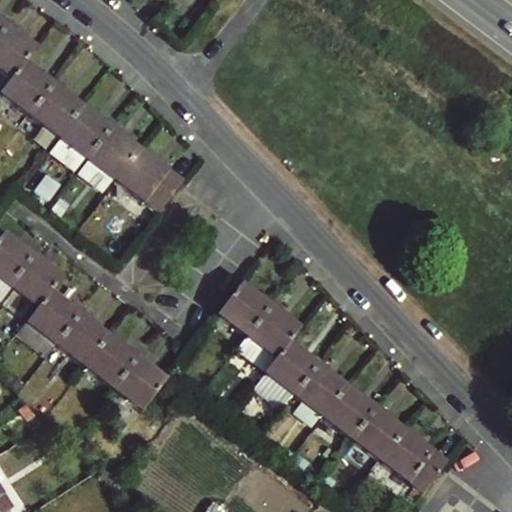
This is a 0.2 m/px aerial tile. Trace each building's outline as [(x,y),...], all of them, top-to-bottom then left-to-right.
[(0,34),(9,23),(1,17),(0,17),(0,34)] [(0,34),(0,73),(11,83),(23,67),(34,53),(12,36),(17,30),(9,23),(0,34)] [(29,119),(56,83),(48,76),(43,83),(23,67),(11,83),(1,97),(29,119)] [(56,139),(79,110),(60,96),(65,89),(56,83),(29,119),(56,139)] [(56,139),(86,161),(112,126),(104,119),(99,125),(79,110),(56,139)] [(114,183),(136,153),(116,138),(120,132),(112,126),(86,161),(114,183)] [(176,183),(136,153),(114,183),(157,215),(179,186),(176,183)] [(0,240),(0,281),(9,289),(37,253),(28,246),(23,253),(3,237),(0,240)] [(46,260),(37,253),(9,289),(38,311),(49,296),(60,281),(41,266),(46,260)] [(216,317),(245,340),(273,304),(264,298),(260,302),(239,287),(216,317)] [(27,326),(54,348),(83,312),(73,305),(68,311),(49,296),(38,311),(27,326)] [(287,346),(298,332),(277,316),(281,310),(273,304),(245,340),(275,362),(287,346)] [(54,348),(83,369),(106,339),(87,325),(91,319),(83,312),(54,348)] [(112,391),(140,355),(131,348),(126,355),(106,339),(83,369),(112,391)] [(263,377),(293,399),(321,363),(312,356),(307,362),(287,346),(275,362),(263,377)] [(112,391),(142,414),(165,384),(144,368),(149,362),(140,355),(112,391)] [(320,420),(344,390),(324,375),(329,369),(321,363),(293,399),(320,420)] [(365,405),(344,390),(320,420),(349,442),(377,406),(369,400),(365,405)] [(378,464),(401,434),(382,419),(386,413),(377,406),(349,442),(378,464)] [(440,463),(401,434),(378,464),(420,496),(443,466),(440,463)] [(8,511),(0,498),(0,511),(8,511)]
